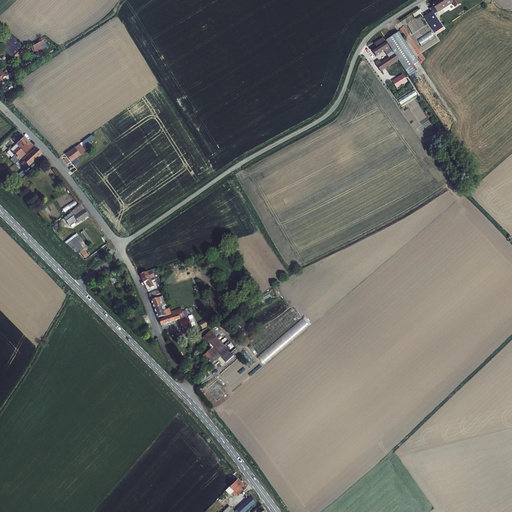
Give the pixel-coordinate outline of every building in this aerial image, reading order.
[(447,0),(435,8),(436,9),(449,0),(450,0),(452,3),(457,0),(456,0),(447,0)] [(424,14),(434,30),(442,25),(433,11),(436,9),(435,8),(433,4),(429,6),(431,9),(424,14)] [(24,51),(0,26),(0,43),(16,60),(25,51),(24,51)] [(432,31),(420,40),(423,45),(436,37),(432,31)] [(417,61),(408,48),(397,32),(386,39),(406,69),(417,61)] [(386,46),(381,38),(373,43),(374,45),(369,49),(375,57),(383,51),(385,54),(373,63),(379,72),(397,60),(390,49),(386,46)] [(36,52),(48,46),(44,39),(32,45),(36,52)] [(404,69),(406,69),(386,39),(385,40),(404,69)] [(389,88),(405,77),(402,73),(386,84),(389,88)] [(412,89),(405,77),(389,88),(397,99),(412,89)] [(416,89),(399,100),(402,104),(418,94),(416,89)] [(13,138),(17,142),(24,135),(21,131),(13,138)] [(85,144),(94,137),(92,134),(83,141),(85,144)] [(14,149),(16,152),(29,140),(24,135),(17,142),(19,144),(14,149)] [(29,140),(16,152),(22,157),(35,145),(29,140)] [(84,152),(79,145),(65,154),(71,163),(76,159),(75,158),(84,152)] [(43,153),(37,147),(27,157),(26,159),(25,160),(30,165),(43,153)] [(15,163),(19,158),(15,155),(11,159),(15,163)] [(82,205),(77,209),(79,212),(74,216),(78,221),(80,219),(82,222),(90,215),(82,205)] [(150,271),(138,275),(141,280),(152,276),(154,275),(156,274),(155,269),(152,270),(150,271)] [(164,317),(157,298),(150,301),(156,320),(164,317)] [(296,306),(246,347),(253,356),(303,315),(296,306)] [(178,321),(183,334),(191,331),(184,312),(176,314),(178,320),(178,321)] [(160,327),(178,320),(176,314),(158,321),(160,327)] [(304,318),(255,358),(261,366),(310,325),(304,318)] [(246,320),(235,325),(239,335),(250,330),(246,320)] [(206,333),(206,344),(222,344),(222,336),(214,336),(214,333),(206,333)] [(226,351),(223,348),(216,354),(219,358),(226,351)] [(246,351),(241,355),(251,367),(256,362),(246,351)] [(200,358),(183,373),(188,380),(202,368),(203,370),(207,367),(200,358)] [(237,498),(244,491),(247,488),(238,480),(238,481),(229,489),(234,494),(233,495),(237,498)]
